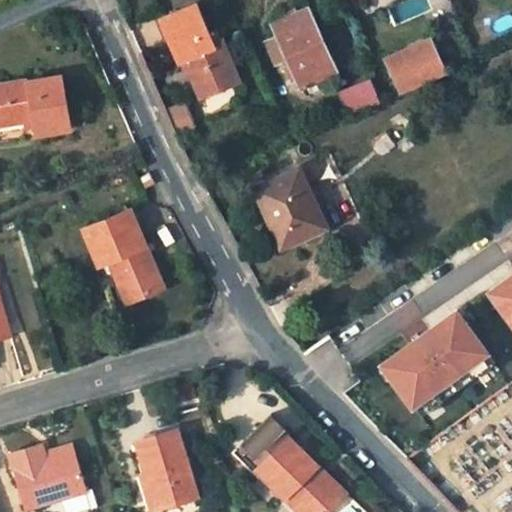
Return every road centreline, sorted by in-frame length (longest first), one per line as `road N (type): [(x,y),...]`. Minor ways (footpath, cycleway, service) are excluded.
road 1 (residential): [(258,328),(160,148),(97,0)]
road 2 (residential): [(258,328),(0,406)]
road 3 (residential): [(434,511),(258,328)]
